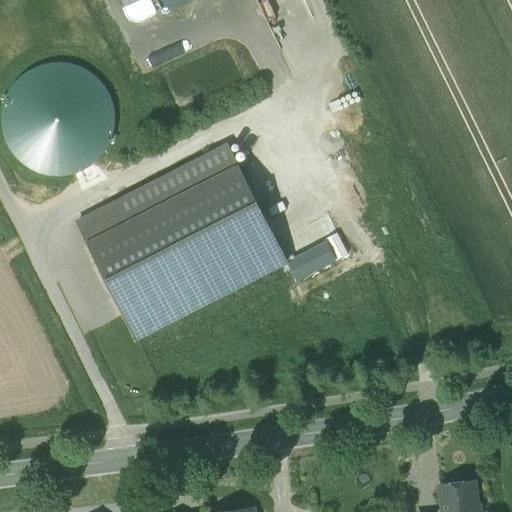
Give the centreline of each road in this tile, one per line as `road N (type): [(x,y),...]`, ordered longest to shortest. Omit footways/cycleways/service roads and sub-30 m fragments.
road 1 (tertiary): [(0,476),(431,414),(511,395)]
road 2 (track): [(0,183),(133,458)]
road 3 (track): [(431,414),(410,326),(379,259),(328,210)]
